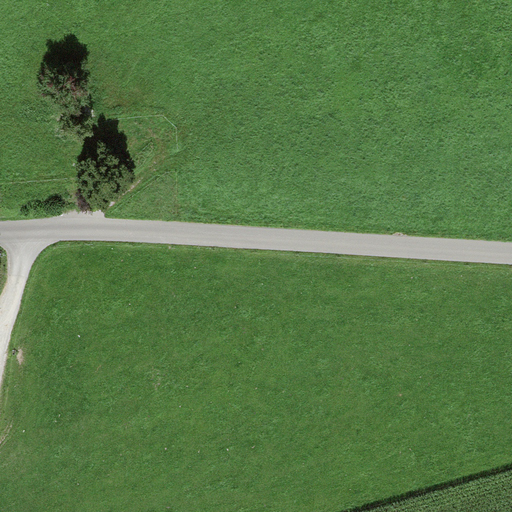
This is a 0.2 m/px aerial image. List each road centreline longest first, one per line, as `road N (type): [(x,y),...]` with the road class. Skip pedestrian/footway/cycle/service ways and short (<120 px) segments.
road 1 (unclassified): [(0,233),(71,229),(511,256)]
road 2 (track): [(29,232),(0,350)]
